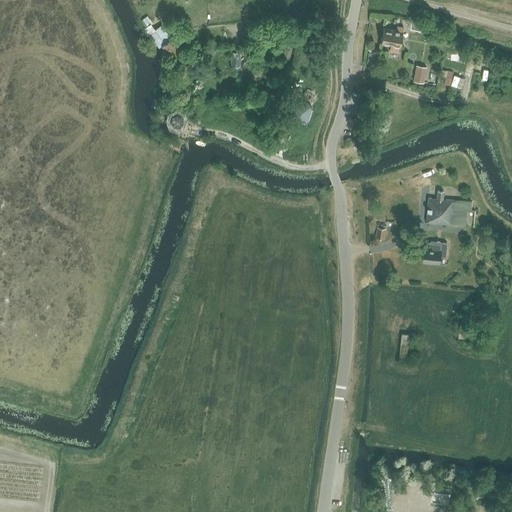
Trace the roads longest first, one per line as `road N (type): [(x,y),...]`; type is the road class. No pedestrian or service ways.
road 1 (unclassified): [(322,511),(347,327),(341,206),(329,149),(346,92),(355,0)]
road 2 (unknown): [(331,170),(321,148),(338,84),(338,0)]
road 3 (track): [(191,125),(285,165),(328,163)]
road 4 (track): [(232,33),(244,24),(312,15),(351,25)]
